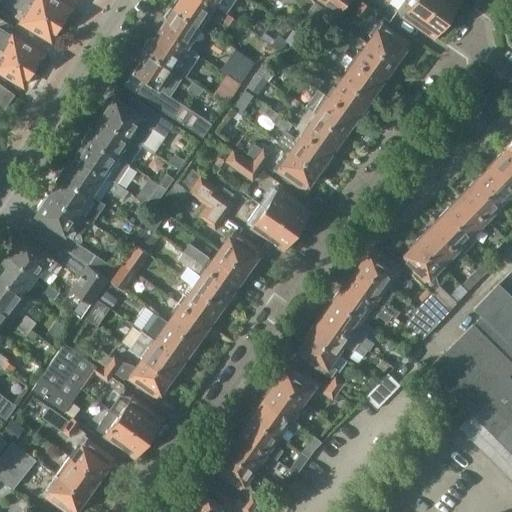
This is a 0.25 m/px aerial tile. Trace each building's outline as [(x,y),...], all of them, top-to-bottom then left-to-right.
[(49,40),(59,24),(20,0),(13,0),(10,5),(25,13),(20,22),(49,40)] [(20,0),(59,24),(69,8),(54,0),(20,0)] [(173,0),(170,6),(200,26),(213,5),(205,0),(173,0)] [(205,0),(213,5),(227,14),(235,0),(205,0)] [(347,0),(322,0),(339,12),(347,0)] [(439,33),(448,19),(421,0),(404,0),(397,10),(431,34),(434,30),(439,33)] [(421,0),(448,19),(458,5),(454,2),(455,0),(421,0)] [(361,2),(354,12),(361,17),(368,8),(361,2)] [(318,4),(310,18),(329,30),(338,17),(318,4)] [(186,47),(200,26),(170,6),(163,16),(165,20),(159,30),(186,47)] [(227,15),(223,21),(234,28),(238,21),(227,15)] [(376,34),(369,44),(396,63),(403,54),(401,53),(407,44),(404,42),(407,39),(381,20),(372,32),(376,34)] [(42,53),(0,27),(0,49),(33,69),(42,53)] [(142,48),(182,74),(184,75),(198,55),(186,47),(159,30),(153,39),(149,38),(142,48)] [(279,36),(272,46),(279,51),(286,41),(279,36)] [(350,46),(339,38),(334,47),(344,54),(350,46)] [(322,39),(300,49),(316,59),(327,43),(322,39)] [(360,49),(353,60),(382,80),(387,72),(389,73),(396,63),(369,44),(363,51),(360,49)] [(169,93),(182,74),(142,48),(136,58),(138,62),(131,72),(143,80),(135,92),(174,117),(183,103),(169,93)] [(33,69),(0,49),(0,70),(23,85),(33,69)] [(241,69),(242,66),(249,71),(254,64),(233,50),(227,60),(241,69)] [(382,80),(353,60),(345,54),(339,62),(349,69),(343,78),(371,99),(377,89),(376,88),(382,80)] [(267,80),(256,73),(247,86),(257,94),(267,80)] [(312,73),(307,80),(317,88),(323,80),(312,73)] [(228,75),(214,94),(226,103),(240,83),(228,75)] [(334,84),(327,94),(356,116),(361,109),(363,110),(371,99),(343,78),(337,86),(334,84)] [(0,86),(0,103),(5,107),(13,96),(0,86)] [(253,97),(243,91),(232,109),(241,115),(253,97)] [(317,114),(345,135),(352,125),(350,124),(356,116),(327,94),(320,103),(323,106),(317,114)] [(102,116),(100,119),(141,146),(153,128),(165,136),(173,124),(132,97),(126,107),(113,99),(107,109),(105,109),(101,114),(102,116)] [(298,128),(301,130),(331,152),(336,144),(338,145),(345,135),(317,114),(311,110),(298,128)] [(281,116),(276,123),(289,132),(293,125),(281,116)] [(85,135),(128,164),(129,165),(141,146),(100,119),(94,128),(89,129),(85,135)] [(299,142),(291,152),(320,171),(327,161),(325,160),(331,152),(301,130),(295,139),(299,142)] [(81,146),(75,155),(116,183),(128,164),(85,135),(81,141),(81,146)] [(511,139),(503,148),(511,157),(511,139)] [(255,159),(262,164),(270,153),(263,148),(255,159)] [(496,161),(491,166),(511,186),(511,157),(503,148),(502,150),(503,151),(497,157),(496,161)] [(252,164),(233,150),(225,161),(251,180),(262,164),(255,159),(252,164)] [(286,159),(283,156),(275,168),(305,189),(310,181),(312,182),(320,171),(291,152),(286,159)] [(63,168),(59,174),(92,196),(99,201),(107,188),(122,198),(127,191),(116,183),(75,155),(67,167),(63,168)] [(206,203),(225,217),(234,205),(215,192),(218,188),(187,166),(177,181),(191,192),(206,203)] [(511,186),(491,166),(484,173),(480,174),(475,180),(504,208),(508,212),(511,207),(511,186)] [(56,185),(49,195),(79,215),(92,196),(59,174),(55,180),(56,185)] [(158,186),(165,191),(174,179),(167,174),(158,186)] [(467,191),(461,197),(488,223),(504,208),(475,180),(468,187),(467,191)] [(158,186),(145,204),(153,209),(165,191),(158,186)] [(274,187),(261,205),(297,231),(307,217),(306,217),(310,212),(274,187)] [(79,215),(49,195),(46,193),(34,212),(37,213),(36,215),(44,220),(71,238),(77,229),(80,231),(87,221),(79,215)] [(451,204),(445,210),(472,235),(479,228),(482,230),(488,223),(461,197),(455,203),(451,204)] [(216,230),(225,217),(206,203),(198,214),(209,222),(208,224),(216,230)] [(297,231),(261,205),(248,223),(283,249),(286,244),(287,245),(297,231)] [(158,206),(148,222),(156,227),(167,212),(158,206)] [(438,221),(432,227),(460,253),(467,245),(465,242),(472,235),(445,210),(439,217),(438,221)] [(98,215),(92,223),(103,230),(108,222),(98,215)] [(422,235),(416,241),(442,266),(451,257),(453,260),(460,253),(432,227),(426,233),(422,235)] [(160,238),(146,228),(140,237),(155,246),(160,238)] [(229,230),(223,239),(226,241),(219,251),(248,272),(255,261),(254,260),(259,253),(257,251),(258,250),(229,230)] [(9,253),(8,253),(37,275),(44,266),(49,270),(56,260),(22,235),(21,236),(19,235),(7,251),(9,253)] [(511,245),(506,239),(496,249),(503,255),(511,245)] [(456,303),(453,300),(438,285),(434,274),(442,266),(416,241),(409,247),(408,251),(402,258),(417,272),(414,275),(426,288),(449,310),(456,303)] [(113,267),(94,254),(78,243),(71,253),(107,277),(113,267)] [(188,243),(182,252),(234,289),(239,281),(241,282),(248,272),(219,251),(212,261),(188,243)] [(137,273),(151,255),(138,245),(124,264),(137,273)] [(82,298),(77,306),(74,310),(82,315),(89,303),(107,277),(71,253),(64,248),(56,260),(62,265),(64,262),(81,273),(70,290),(82,298)] [(362,258),(357,265),(390,289),(396,280),(396,277),(401,270),(371,248),(366,256),(362,258)] [(177,259),(187,267),(180,277),(190,285),(222,308),(230,298),(228,296),(234,289),(182,252),(177,259)] [(0,263),(0,276),(23,294),(37,275),(8,253),(0,264),(0,263)] [(478,270),(483,275),(492,266),(487,261),(478,270)] [(137,273),(124,264),(111,281),(124,291),(137,273)] [(395,292),(390,289),(357,265),(352,272),(351,276),(346,284),(390,315),(395,309),(387,303),(395,292)] [(483,275),(478,270),(477,269),(468,279),(474,285),(483,275)] [(0,306),(8,313),(23,294),(0,276),(0,306)] [(499,283),(475,308),(481,314),(486,319),(510,294),(499,283)] [(368,311),(370,312),(376,317),(377,316),(386,322),(390,315),(346,284),(342,290),(338,292),(333,299),(362,320),(368,311)] [(48,285),(43,292),(54,300),(59,293),(48,285)] [(190,285),(178,303),(208,324),(214,317),(215,318),(222,308),(190,285)] [(437,322),(449,310),(426,288),(418,296),(425,302),(418,309),(437,322)] [(117,300),(105,291),(99,300),(111,309),(112,307),(116,301),(117,300)] [(486,319),(497,331),(511,314),(511,295),(510,294),(486,319)] [(327,310),(322,317),(366,350),(371,343),(362,336),(370,326),(362,320),(333,299),(327,306),(327,310)] [(178,303),(172,311),(175,313),(168,323),(197,344),(205,333),(203,332),(208,324),(178,303)] [(0,323),(8,313),(0,306),(0,323)] [(437,322),(418,309),(409,321),(427,334),(437,322)] [(511,453),(511,345),(508,342),(497,331),(486,319),(481,314),(426,368),(472,414),(511,453)] [(511,314),(497,331),(508,342),(511,337),(511,314)] [(20,322),(31,330),(36,322),(26,315),(20,322)] [(136,316),(131,323),(142,331),(147,324),(136,316)] [(313,326),(308,333),(337,355),(343,347),(345,348),(346,347),(351,351),(353,349),(362,356),(366,350),(322,317),(317,324),(313,326)] [(31,330),(20,322),(15,329),(32,342),(37,335),(31,330)] [(142,358),(172,380),(179,369),(177,368),(182,360),(153,339),(142,331),(131,323),(126,331),(136,339),(136,340),(146,347),(139,356),(142,358)] [(153,339),(182,360),(188,353),(190,354),(197,344),(168,323),(162,331),(159,330),(153,339)] [(297,352),(327,374),(332,367),(339,372),(347,362),(337,355),(308,333),(303,340),(303,345),(297,352)] [(48,366),(80,389),(87,394),(95,400),(111,377),(104,370),(65,343),(48,366)] [(0,352),(0,364),(11,373),(16,367),(9,361),(10,360),(0,352)] [(164,390),(172,380),(142,358),(135,368),(133,366),(120,361),(114,357),(106,368),(114,374),(122,380),(126,375),(157,397),(162,388),(164,390)] [(383,371),(390,365),(382,359),(376,366),(383,371)] [(279,374),(274,381),(303,403),(310,394),(311,395),(318,386),(288,365),(283,373),(279,374)] [(80,389),(48,366),(31,390),(64,412),(80,389)] [(399,385),(388,374),(387,375),(365,397),(376,408),(399,385)] [(334,376),(330,383),(339,389),(344,383),(334,376)] [(268,393),(263,400),(293,421),(299,413),(297,412),(303,403),(274,381),(269,389),(268,393)] [(330,383),(327,386),(323,392),(332,399),(339,389),(330,383)] [(0,415),(5,419),(16,405),(0,393),(0,415)] [(69,419),(68,421),(33,397),(26,407),(68,437),(77,425),(69,419)] [(112,412),(117,416),(149,439),(158,427),(159,427),(159,426),(159,425),(155,422),(158,417),(131,397),(123,397),(112,412)] [(300,426),(293,421),(263,400),(258,407),(255,408),(250,416),(279,437),(285,428),(294,435),(300,426)] [(464,406),(448,421),(456,429),(472,414),(464,406)] [(511,453),(472,414),(458,428),(511,481),(511,453)] [(141,451),(149,439),(117,416),(104,434),(131,455),(135,449),(140,452),(141,452),(141,451)] [(274,444),(279,437),(250,416),(244,423),(244,427),(239,434),(276,461),(283,451),(274,444)] [(14,442),(19,436),(24,428),(12,419),(1,433),(1,434),(13,443),(14,442)] [(289,479),(293,473),(289,470),(276,461),(239,434),(234,441),(230,443),(225,450),(254,470),(260,461),(270,467),(270,466),(289,479)] [(314,450),(322,442),(314,435),(302,452),(308,457),(314,450)] [(106,468),(112,459),(82,439),(69,457),(100,479),(108,469),(106,468)] [(37,461),(13,443),(0,459),(0,476),(15,489),(37,461)] [(254,470),(225,450),(220,457),(220,461),(214,469),(245,490),(250,482),(247,480),(254,470)] [(296,475),(308,457),(302,452),(289,470),(293,473),(296,475)] [(93,489),(100,479),(69,457),(56,475),(86,496),(92,488),(93,489)] [(43,492),(69,511),(74,511),(79,506),(80,507),(88,497),(86,496),(56,475),(43,492)] [(190,498),(209,511),(222,511),(225,509),(228,511),(234,503),(205,482),(200,489),(196,491),(190,498)] [(264,511),(270,504),(252,491),(246,499),(264,511)] [(209,511),(190,498),(185,505),(185,509),(182,511),(209,511)] [(257,511),(244,502),(237,511),(257,511)]
